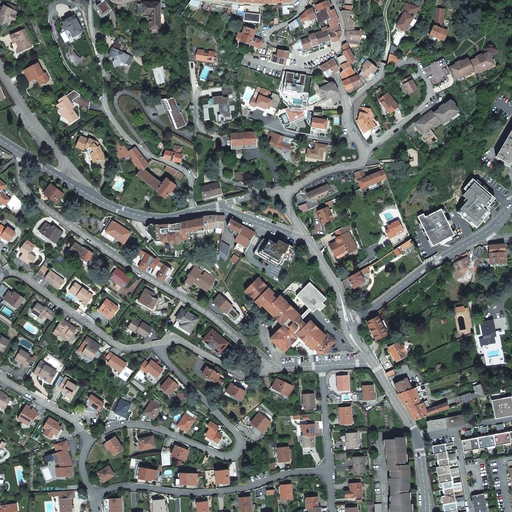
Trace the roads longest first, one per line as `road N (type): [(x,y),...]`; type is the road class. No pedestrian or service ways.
road 1 (residential): [(21,152),(19,174),(32,196),(112,253),(213,308),(268,368)]
road 2 (residential): [(151,344),(233,428),(237,452),(227,456),(138,423),(108,424),(87,444)]
road 3 (residential): [(193,212),(185,167),(156,158),(108,111),(90,0)]
road 4 (residential): [(329,471),(207,492),(124,486),(91,495)]
road 5 (residential): [(363,153),(426,103),(428,88),(418,66),(403,61),(346,102)]
road 6 (residential): [(151,344),(137,352),(114,344),(17,272),(0,281)]
road 7 (residential): [(347,326),(485,232)]
road 8 (residential): [(268,368),(237,377),(184,340),(151,344)]
